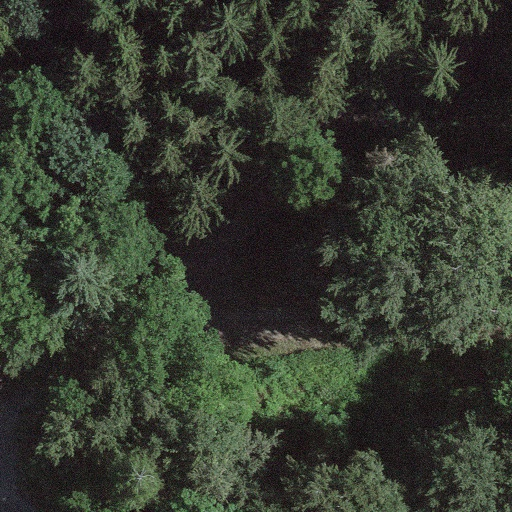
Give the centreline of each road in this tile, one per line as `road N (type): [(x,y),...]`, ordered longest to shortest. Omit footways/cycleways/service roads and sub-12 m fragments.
road 1 (track): [(0,410),(504,0)]
road 2 (track): [(146,286),(511,297)]
